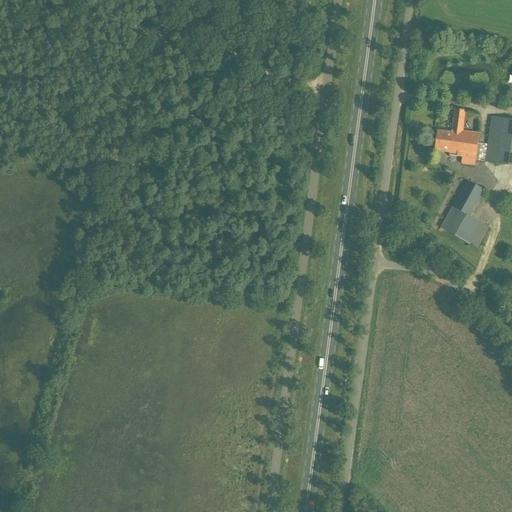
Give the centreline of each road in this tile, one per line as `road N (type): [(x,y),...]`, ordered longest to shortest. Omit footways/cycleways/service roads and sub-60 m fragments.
road 1 (primary): [(305,511),(375,0)]
road 2 (unclassified): [(269,511),(338,0)]
road 3 (unclassified): [(374,264),(410,0)]
road 4 (unclassified): [(341,511),(374,264)]
road 5 (track): [(326,86),(265,76),(173,0)]
road 6 (unclassified): [(511,333),(457,277),(374,264)]
